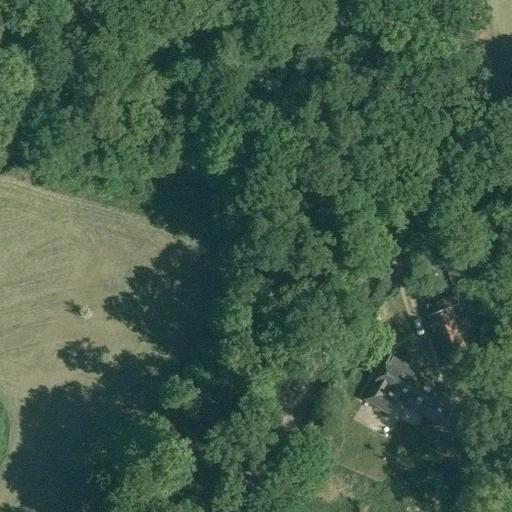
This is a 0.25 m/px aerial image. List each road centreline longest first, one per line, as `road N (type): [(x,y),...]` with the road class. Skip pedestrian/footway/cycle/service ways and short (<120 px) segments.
road 1 (track): [(392,0),(386,308),(253,511)]
road 2 (unclassified): [(0,50),(133,0)]
